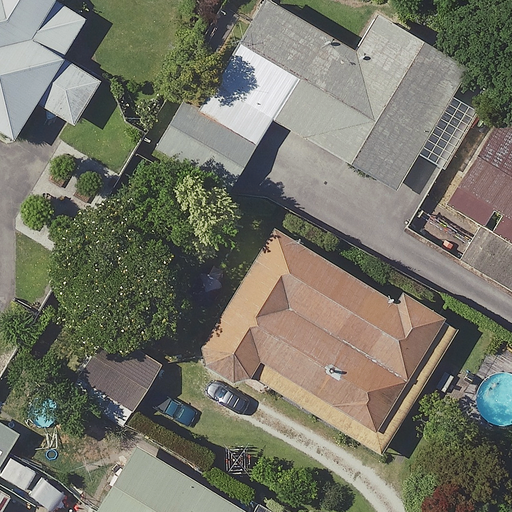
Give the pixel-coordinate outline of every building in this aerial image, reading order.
[(93,22),(54,0),(0,0),(0,133),(22,146),(44,109),(81,131),(106,89),(67,66),(93,22)] [(359,59),(269,6),(217,94),(194,81),(155,147),(231,192),(273,121),(396,194),(420,155),(448,172),(495,94),(379,25),(359,59)] [(511,131),(508,129),(460,210),(511,241),(511,131)] [(395,302),(278,232),(199,364),(242,390),(258,363),(395,444),(434,378),(423,372),(431,360),(443,367),(464,332),(400,294),(395,302)] [(30,438),(0,418),(0,470),(6,474),(30,438)] [(241,511),(145,451),(106,511),(241,511)]
